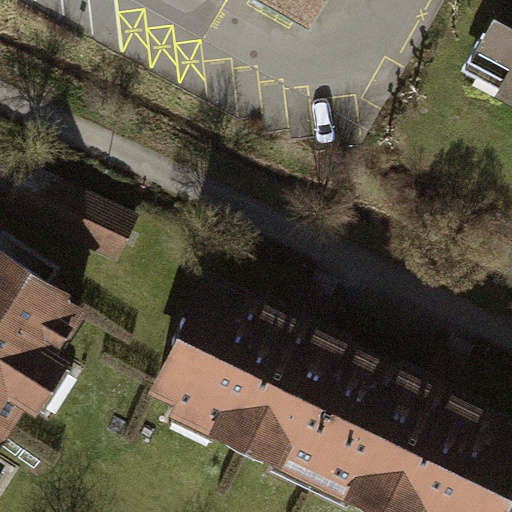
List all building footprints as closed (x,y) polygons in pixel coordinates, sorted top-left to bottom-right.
[(252,0),(317,37),(338,0),(252,0)] [(511,0),(492,0),(452,83),(511,113),(511,0)] [(0,191),(0,213),(108,264),(132,213),(16,158),(0,191)] [(0,446),(96,301),(0,238),(0,446)] [(310,314),(203,263),(143,387),(169,399),(164,410),(374,511),(499,511),(511,487),(511,411),(447,380),(310,314)]
